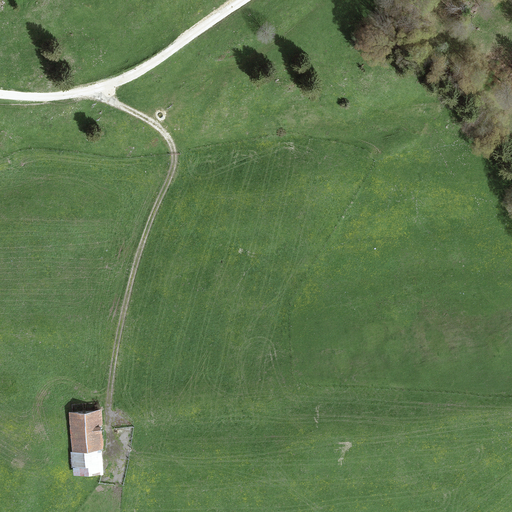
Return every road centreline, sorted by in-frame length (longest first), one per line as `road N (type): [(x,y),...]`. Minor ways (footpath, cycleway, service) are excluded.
road 1 (track): [(101,85),(112,102),(158,128),(175,152),(116,346),(107,481),(76,511)]
road 2 (track): [(0,99),(85,91),(119,78),(251,0)]
